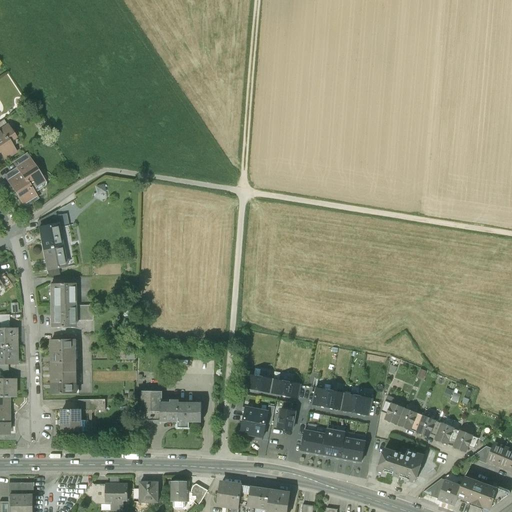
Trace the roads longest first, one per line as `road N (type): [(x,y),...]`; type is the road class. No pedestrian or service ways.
road 1 (track): [(14,231),(102,172),(511,234)]
road 2 (track): [(222,468),(260,0)]
road 3 (secondary): [(0,465),(222,468),(323,483),(402,507)]
road 4 (residential): [(34,425),(31,325),(14,231)]
